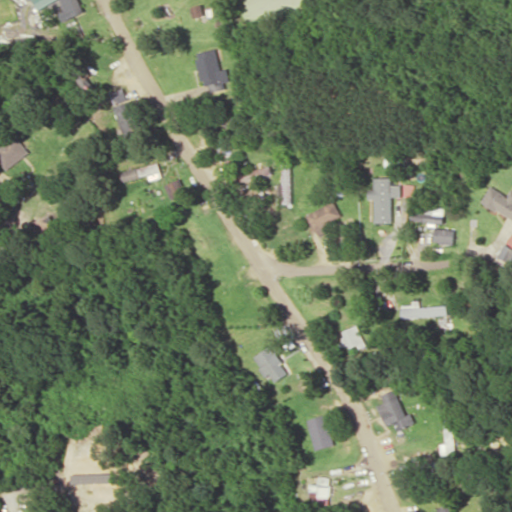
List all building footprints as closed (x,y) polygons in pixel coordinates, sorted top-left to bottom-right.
[(34,0),(40,10),(57,0),(34,0)] [(62,0),(67,9),(61,12),(65,21),(87,11),(82,0),(62,0)] [(199,52),(208,92),(233,87),(229,67),(223,69),(218,48),(199,52)] [(130,98),(126,89),(114,94),(118,103),(130,98)] [(126,133),(141,129),(133,101),(118,105),(126,133)] [(0,158),(5,168),(29,154),(19,136),(0,146),(0,158)] [(122,172),(124,181),(150,174),(151,179),(163,176),(159,162),(122,172)] [(271,165),(235,172),(237,182),(258,178),(262,201),(292,195),(286,163),(282,164),(285,182),(275,184),(271,165)] [(393,221),(392,196),(402,196),(402,184),(393,184),(392,176),(375,177),(375,189),(369,189),(369,199),(375,199),(375,222),(393,221)] [(172,197),(186,193),(181,179),(167,183),(172,197)] [(415,196),(415,184),(405,184),(405,196),(415,196)] [(511,218),(511,189),(509,195),(492,185),(482,201),(511,218)] [(309,212),(317,235),(330,230),(327,222),(342,217),(336,201),(309,212)] [(445,222),(445,206),(414,205),(413,221),(445,222)] [(456,229),(436,227),(434,242),(455,244),(456,229)] [(511,246),(503,244),(500,257),(511,260),(511,246)] [(403,316),(448,315),(448,305),(420,306),(420,300),(412,300),(412,304),(402,305),(403,316)] [(347,349),(364,343),(359,325),(341,330),(347,349)] [(273,383),(289,372),(271,345),(255,355),(273,383)] [(398,430),(416,422),(412,412),(407,414),(396,388),(382,394),(385,402),(378,405),(387,425),(394,421),(398,430)] [(309,418),(317,449),(336,444),(327,413),(309,418)] [(416,457),(415,468),(427,470),(429,459),(416,457)] [(119,479),(83,480),(83,489),(120,488),(119,479)]
